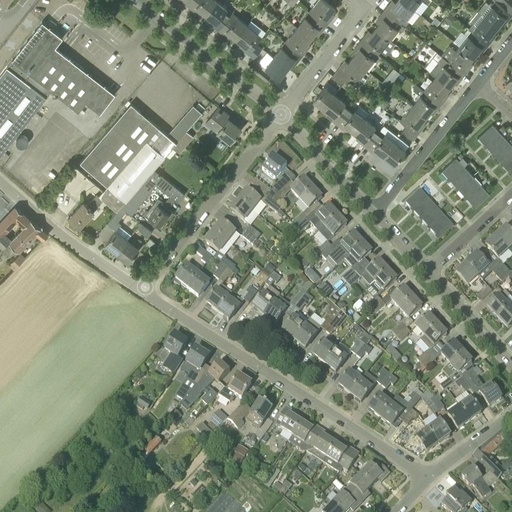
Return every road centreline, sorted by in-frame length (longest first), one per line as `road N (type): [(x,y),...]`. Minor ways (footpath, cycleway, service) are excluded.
road 1 (residential): [(143,286),(428,476)]
road 2 (residential): [(143,286),(280,114)]
road 3 (residential): [(280,114),(133,0)]
road 4 (residential): [(0,182),(143,286)]
road 5 (residential): [(373,213),(478,84)]
road 6 (residential): [(373,213),(280,114)]
road 7 (residential): [(280,114),(365,9)]
road 8 (residential): [(511,364),(427,269)]
